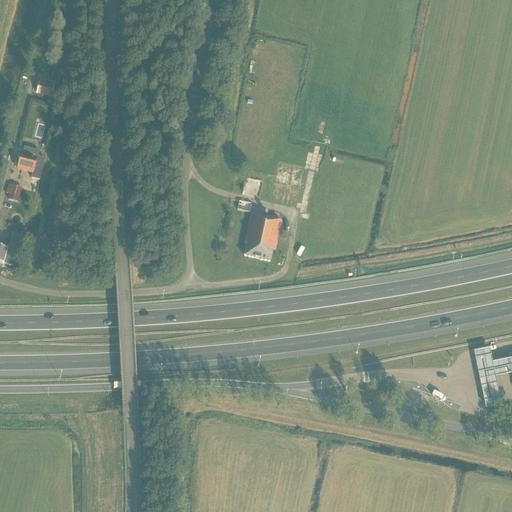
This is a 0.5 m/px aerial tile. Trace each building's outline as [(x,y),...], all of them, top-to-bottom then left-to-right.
[(53,89),(40,85),(37,94),(51,98),(53,89)] [(279,150),(267,199),(299,206),(310,157),(279,150)] [(17,169),(33,173),(35,166),(43,168),(45,160),(37,157),(36,161),(20,156),(17,169)] [(252,190),(267,191),(268,175),(253,174),(252,190)] [(12,196),(24,199),(28,183),(16,180),(12,196)] [(251,205),(239,202),(237,211),(249,214),(251,205)] [(273,218),(251,213),(244,244),(246,245),(244,257),(270,262),(273,251),(275,251),(281,222),(272,220),(273,218)] [(0,247),(0,263),(13,267),(17,252),(0,247)] [(490,347),(474,350),(486,408),(502,404),(496,376),(511,372),(511,370),(509,357),(493,360),(490,347)]
